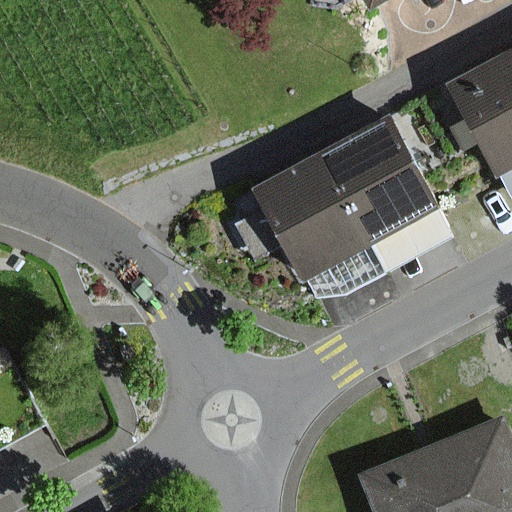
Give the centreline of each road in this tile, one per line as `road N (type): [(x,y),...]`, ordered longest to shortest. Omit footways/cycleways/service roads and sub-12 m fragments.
road 1 (residential): [(0,190),(43,202),(159,276),(243,409)]
road 2 (residential): [(511,270),(243,409)]
road 3 (residential): [(65,511),(243,409)]
